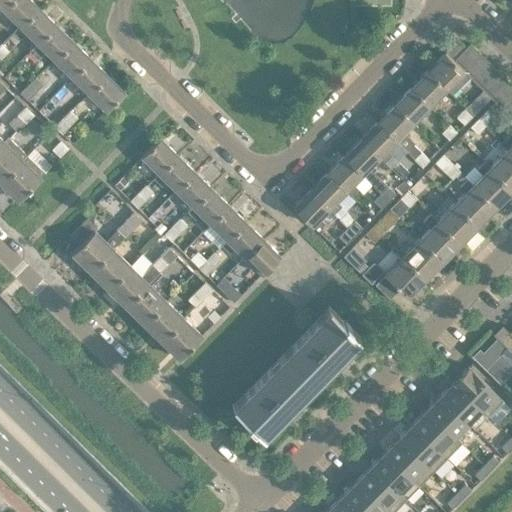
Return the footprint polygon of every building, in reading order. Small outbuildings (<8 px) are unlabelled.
[(0,0),(0,6),(3,9),(11,0),(0,0)] [(11,0),(3,9),(20,26),(38,7),(30,0),(11,0)] [(38,7),(20,26),(37,42),(55,24),(38,7)] [(45,50),(54,59),(72,41),(55,24),(37,42),(29,50),(37,58),(45,50)] [(11,33),(0,44),(0,58),(1,59),(18,41),(11,33)] [(456,40),(444,52),(453,60),(455,58),(454,58),(464,48),(456,40)] [(54,59),(71,76),(89,57),(75,43),(72,41),(54,59)] [(455,58),(453,60),(462,69),(479,52),(469,43),(464,48),(454,58),(455,58)] [(462,69),(453,60),(444,52),(427,69),(445,88),(451,93),(468,76),(462,70),(463,70),(462,69)] [(479,52),(462,69),(463,70),(462,70),(468,76),(471,79),(488,61),(479,52)] [(71,76),(88,93),(106,74),(89,57),(71,76)] [(471,79),(480,87),(497,70),(488,61),(471,79)] [(429,105),(445,88),(427,69),(410,86),(429,105)] [(489,97),(506,80),(497,70),(480,87),(489,97)] [(124,91),(106,74),(88,93),(106,110),(124,91)] [(42,85),(35,78),(28,85),(35,92),(42,85)] [(494,101),(503,111),(511,101),(511,85),(511,84),(494,101)] [(27,100),(35,92),(28,85),(20,93),(27,100)] [(393,103),(412,122),(429,105),(410,86),(393,103)] [(471,100),(463,108),(471,115),(479,107),(471,100)] [(511,101),(503,111),(511,119),(511,101)] [(401,132),(412,122),(393,103),(377,121),(395,139),(406,150),(405,150),(414,158),(421,151),(401,132)] [(33,114),(25,106),(17,115),(24,122),(33,114)] [(464,123),(471,115),(463,108),(456,116),(464,123)] [(77,118),(69,111),(62,119),(69,126),(77,118)] [(476,119),(484,128),(493,119),(484,111),(476,119)] [(16,131),(24,122),(17,115),(8,123),(16,131)] [(62,134),(69,126),(62,119),(54,126),(62,134)] [(476,136),(484,128),(476,119),(467,128),(476,136)] [(386,148),(395,139),(377,121),(360,138),(378,156),(384,161),(392,154),(386,148)] [(449,138),(456,131),(449,124),(442,131),(449,138)] [(8,137),(4,142),(0,145),(0,181),(22,159),(26,155),(8,137)] [(141,155),(141,156),(158,172),(176,154),(159,137),(141,155)] [(368,166),(378,156),(360,138),(343,155),(362,173),(373,184),(372,185),(380,193),(387,186),(388,186),(368,166)] [(51,149),(59,156),(68,148),(60,140),(51,149)] [(489,166),(511,189),(511,188),(511,154),(506,149),(489,166)] [(429,158),(421,151),(414,158),(422,166),(429,158)] [(166,180),(175,189),(194,171),(176,154),(158,172),(152,178),(160,185),(166,180)] [(442,154),(434,162),(443,171),(450,163),(442,154)] [(26,155),(22,159),(0,181),(0,182),(18,200),(40,177),(44,172),(26,155)] [(352,183),(362,173),(343,155),(326,172),(350,195),(357,188),(352,183)] [(494,207),(511,189),(489,166),(489,165),(484,160),(476,168),(482,173),(472,183),(471,184),(494,207)] [(459,171),(450,163),(443,171),(451,179),(459,171)] [(194,171),(175,189),(192,205),(192,206),(211,187),(194,171)] [(350,195),(326,172),(310,189),(328,207),(334,212),(340,205),(335,200),(344,190),(350,196),(350,195)] [(120,178),(114,184),(120,189),(126,183),(120,178)] [(477,224),(494,207),(471,184),(472,183),(466,178),(458,186),(464,191),(454,202),(477,224)] [(402,195),(407,190),(410,187),(411,186),(404,179),(395,188),(402,195)] [(145,185),(137,193),(145,200),(152,192),(145,185)] [(395,193),(387,186),(380,193),(388,201),(395,193)] [(200,213),(209,223),(228,204),(211,187),(192,206),(192,205),(186,211),(194,219),(200,213)] [(318,217),(328,207),(310,189),(292,206),(311,225),(311,224),(317,230),(324,222),(318,217)] [(399,198),(408,206),(415,198),(407,190),(402,195),(399,198)] [(130,201),(137,208),(145,200),(137,193),(130,201)] [(408,206),(399,198),(389,208),(397,217),(408,206)] [(459,242),(477,224),(454,202),(436,220),(459,242)] [(228,204),(209,223),(226,239),(245,221),(228,204)] [(133,212),(124,220),(132,228),(141,220),(133,212)] [(339,220),(347,227),(354,220),(346,213),(339,220)] [(442,260),(459,242),(436,220),(429,213),(421,221),(428,228),(419,238),(442,260)] [(69,234),(79,244),(93,229),(94,230),(96,227),(86,217),(69,234)] [(179,218),(171,226),(178,233),(186,225),(179,218)] [(124,220),(116,229),(123,236),(124,237),(132,228),(124,220)] [(354,235),(361,228),(354,220),(347,227),(354,235)] [(234,246),(244,256),(262,238),(245,221),(226,239),(220,244),(228,252),(234,246)] [(160,222),(154,228),(160,233),(165,227),(160,222)] [(384,231),(375,222),(365,233),(374,242),(384,231)] [(163,234),(171,241),(178,233),(171,226),(163,234)] [(93,229),(79,244),(71,252),(89,270),(112,247),(123,236),(116,229),(105,240),(94,230),(93,229)] [(279,255),(262,238),(244,256),(261,273),(279,255)] [(419,238),(401,255),(424,278),(442,260),(419,238)] [(129,265),(112,247),(89,270),(107,287),(129,265)] [(169,247),(160,256),(168,263),(176,255),(169,247)] [(362,258),(351,247),(343,256),(356,268),(362,262),(362,258)] [(213,251),(205,259),(212,266),(220,259),(213,251)] [(424,278),(401,255),(384,273),(375,265),(369,265),(360,273),(370,283),(372,282),(388,298),(398,288),(406,296),(424,278)] [(168,263),(160,256),(152,264),(159,271),(159,272),(168,263)] [(197,267),(205,274),(212,266),(205,259),(197,267)] [(140,274),(129,265),(107,287),(125,305),(147,282),(159,271),(152,264),(151,263),(140,274)] [(203,281),(195,290),(203,297),(211,289),(203,281)] [(143,322),(165,299),(147,282),(125,305),(143,322)] [(240,295),(239,294),(232,287),(225,294),(233,302),(240,295)] [(203,297),(195,290),(186,299),(194,306),(203,297)] [(183,317),(165,299),(143,322),(160,340),(183,317)] [(327,308),(280,356),(310,386),(330,365),(333,367),(338,358),(338,357),(357,337),(358,338),(358,337),(348,327),(349,326),(344,321),(343,322),(328,307),(327,308)] [(201,335),(183,317),(160,340),(179,358),(201,335)] [(511,324),(507,330),(501,325),(492,334),(496,337),(483,351),(479,347),(471,355),(484,368),(505,347),(511,353),(511,324)] [(290,406),(310,386),(280,356),(233,404),(232,404),(232,405),(247,420),(246,421),(251,426),(252,425),(262,435),(263,434),(282,414),(286,416),(291,407),(290,406)] [(480,408),(480,409),(487,415),(501,401),(502,400),(467,365),(452,380),(480,408)] [(480,408),(452,380),(439,394),(467,422),(480,409),(480,408)] [(467,422),(439,394),(425,408),(453,435),(454,435),(467,422)] [(453,435),(425,408),(411,422),(446,456),(461,442),(454,435),(453,435)] [(397,436),(432,470),(446,456),(411,422),(397,436)] [(411,479),(418,486),(432,470),(397,436),(383,451),(411,478),(411,479)] [(511,445),(511,439),(509,437),(500,446),(506,452),(511,445)] [(411,478),(383,451),(370,464),(398,492),(398,491),(411,479),(411,478)] [(492,455),(483,464),(488,470),(497,460),(492,455)] [(387,511),(391,511),(405,498),(398,491),(398,492),(370,464),(355,479),(384,507),(383,507),(387,511)] [(488,470),(483,464),(473,473),(479,479),(488,470)] [(384,507),(355,479),(342,493),(361,511),(378,511),(383,507),(384,507)] [(464,483),(455,492),(461,498),(470,489),(464,483)] [(446,502),(451,507),(461,498),(455,492),(446,502)] [(332,511),(361,511),(342,493),(328,507),(332,511)]
